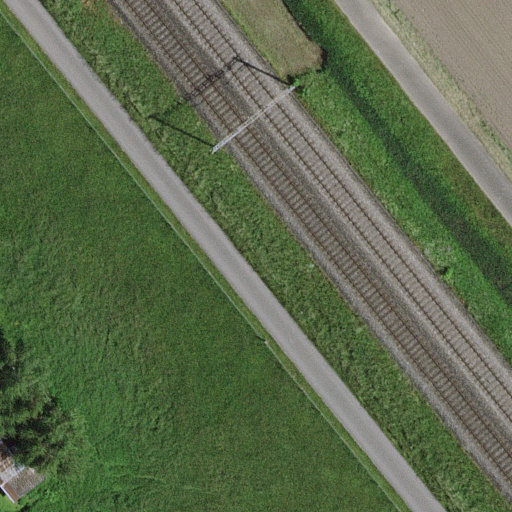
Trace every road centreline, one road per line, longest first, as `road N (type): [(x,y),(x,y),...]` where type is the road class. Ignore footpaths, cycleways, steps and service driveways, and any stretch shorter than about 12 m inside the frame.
road 1 (unclassified): [(429,511),(17,0)]
road 2 (unclassified): [(511,198),(357,0)]
